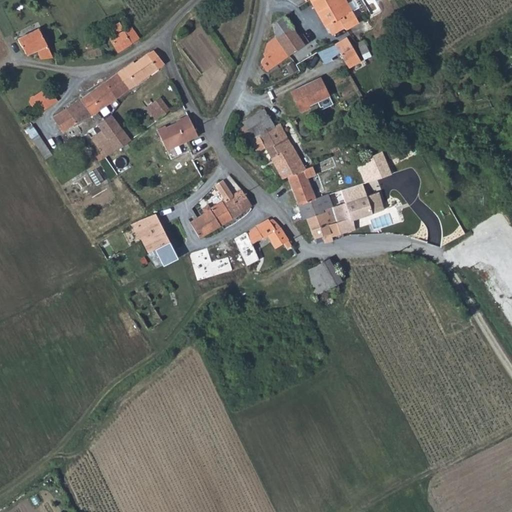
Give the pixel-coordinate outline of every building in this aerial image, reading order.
[(312,0),(311,1),(327,27),(333,24),(341,19),(346,28),(360,21),(347,0),(312,0)] [(275,37),(290,23),(284,15),(273,24),(275,37)] [(341,19),(333,24),(338,33),(346,28),(341,19)] [(299,35),(290,23),(275,37),(288,55),(309,40),(303,32),(299,35)] [(132,27),(125,31),(132,43),(140,39),(132,27)] [(42,58),(54,57),(49,46),(40,29),(19,39),(25,49),(28,55),(38,50),(42,58)] [(132,43),(125,31),(112,35),(119,55),(135,48),(132,43)] [(261,77),(288,55),(275,37),(268,43),(265,53),(266,55),(262,61),(259,73),(261,77)] [(336,44),(348,68),(360,62),(351,42),(346,41),(345,39),(336,44)] [(367,48),(364,41),(357,44),(361,51),(367,48)] [(110,79),(120,95),(165,63),(154,51),(147,54),(134,63),(133,62),(110,79)] [(292,73),(299,69),(295,62),(288,66),(292,73)] [(320,76),(292,90),(302,111),(311,107),(309,104),(329,95),(320,76)] [(110,79),(89,94),(100,109),(120,95),(110,79)] [(43,107),(45,109),(59,100),(50,87),(36,96),(35,95),(34,95),(31,96),(29,99),(38,111),(43,107)] [(256,101),(261,98),(258,92),(252,96),(256,101)] [(76,122),(78,124),(100,109),(89,94),(71,105),(53,117),(63,132),(76,122)] [(154,101),(146,107),(154,116),(159,112),(163,116),(171,109),(161,97),(154,102),(154,101)] [(279,132),(274,124),(264,109),(230,132),(242,147),(259,133),(272,159),(282,178),(287,176),(306,169),(284,129),(279,132)] [(157,120),(163,116),(159,112),(154,116),(157,120)] [(130,140),(121,128),(111,114),(97,124),(102,131),(92,138),(106,157),(130,140)] [(197,135),(188,114),(179,119),(180,120),(166,127),(165,125),(157,129),(167,150),(197,135)] [(279,121),(274,124),(279,132),(284,129),(279,121)] [(45,158),(52,155),(45,140),(38,143),(45,158)] [(306,169),(287,176),(298,205),(303,203),(316,198),(309,178),(317,175),(314,165),(306,169)] [(216,185),(224,199),(212,207),(222,225),(252,206),(242,191),(234,196),(224,179),(216,185)] [(376,192),(333,208),(341,232),(355,228),(352,220),(382,208),(376,192)] [(303,203),(307,218),(333,208),(329,199),(321,201),(320,197),(316,198),(303,203)] [(192,222),(201,237),(222,225),(212,207),(207,211),(191,222),(192,222)] [(336,234),(341,232),(333,208),(307,218),(313,237),(322,235),(324,241),(337,238),(336,234)] [(142,240),(148,252),(154,249),(170,241),(155,213),(136,223),(139,230),(144,227),(149,236),(142,240)] [(285,242),(288,246),(291,243),(277,222),(273,219),(269,221),(269,219),(256,226),(264,239),(269,236),(277,248),(285,242)] [(223,244),(228,260),(235,277),(251,272),(249,267),(259,259),(247,231),(223,244)] [(170,241),(154,249),(163,265),(178,257),(170,241)] [(194,269),(212,264),(208,248),(190,252),(194,269)] [(315,295),(330,286),(331,286),(341,280),(329,258),(317,264),(322,272),(310,279),(315,295)] [(224,280),(235,277),(228,260),(219,262),(221,271),(224,280)] [(173,289),(169,283),(165,285),(169,292),(173,289)] [(330,286),(315,295),(322,308),(333,302),(329,295),(333,293),(330,286)]
